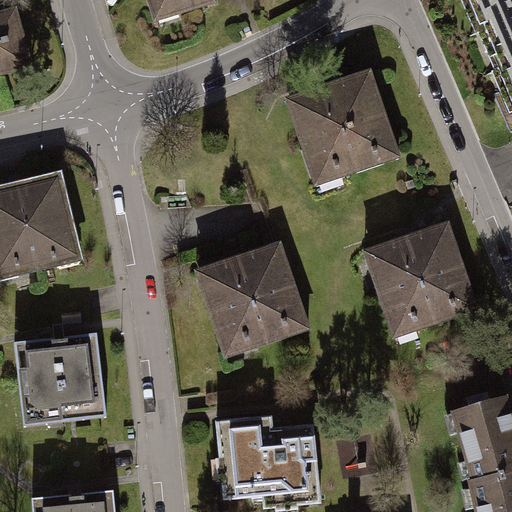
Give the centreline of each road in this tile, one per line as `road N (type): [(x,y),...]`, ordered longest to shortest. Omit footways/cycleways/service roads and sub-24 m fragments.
road 1 (residential): [(104,107),(176,511)]
road 2 (residential): [(357,0),(260,52),(104,107)]
road 3 (residential): [(401,0),(511,251)]
